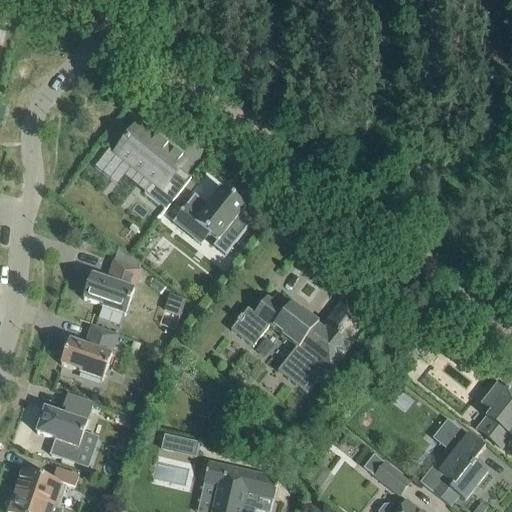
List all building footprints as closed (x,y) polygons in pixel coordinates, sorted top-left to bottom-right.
[(139,126),(116,155),(153,184),(144,194),(165,210),(157,220),(159,221),(191,180),(190,178),(186,183),(175,174),(185,162),(139,126)] [(246,209),(222,190),(209,207),(195,196),(174,223),(189,235),(196,226),(217,243),(214,248),(226,257),(252,224),(241,215),(246,209)] [(92,277),(83,301),(102,308),(101,309),(126,318),(141,272),(137,270),(139,265),(119,249),(114,263),(109,277),(112,278),(110,283),(92,277)] [(169,296),(164,312),(180,317),(185,301),(169,296)] [(253,350),(270,328),(274,331),(275,330),(283,336),(282,337),(297,349),(278,374),(307,396),(327,370),(331,374),(354,345),(348,341),(364,321),(343,304),(326,325),(328,327),(324,331),(318,326),(319,325),(302,312),(301,313),(291,305),(290,307),(277,296),(271,303),(267,300),(255,316),(248,311),(231,332),(253,350)] [(60,366),(80,373),(79,374),(103,383),(119,337),(91,328),(86,342),(90,343),(88,349),(69,342),(60,366)] [(389,400),(403,383),(393,375),(379,392),(381,393),(389,400)] [(511,397),(499,387),(483,406),(493,414),(479,433),(501,451),(511,438),(511,439),(511,397)] [(45,410),(36,435),(55,442),(55,443),(50,456),(74,464),(79,451),(94,406),(67,396),(62,410),(66,411),(64,417),(45,410)] [(485,451),(450,422),(437,440),(450,451),(422,486),(450,509),(459,499),(465,504),(488,474),(475,463),(485,451)] [(173,455),(177,439),(165,437),(161,452),(173,455)] [(374,456),(364,469),(376,479),(386,466),(374,456)] [(206,467),(203,479),(205,480),(204,484),(219,488),(212,511),(257,511),(260,499),(271,502),(272,500),(274,501),(279,480),(209,464),(208,468),(206,467)] [(376,479),(401,499),(412,486),(386,466),(376,479)] [(60,509),(67,488),(75,491),(79,479),(57,471),(53,482),(23,472),(16,495),(60,510),(60,509)] [(63,511),(64,510),(60,509),(60,510),(16,495),(9,511),(63,511)] [(418,511),(407,503),(400,511),(399,511),(394,507),(385,508),(382,511),(418,511)]
